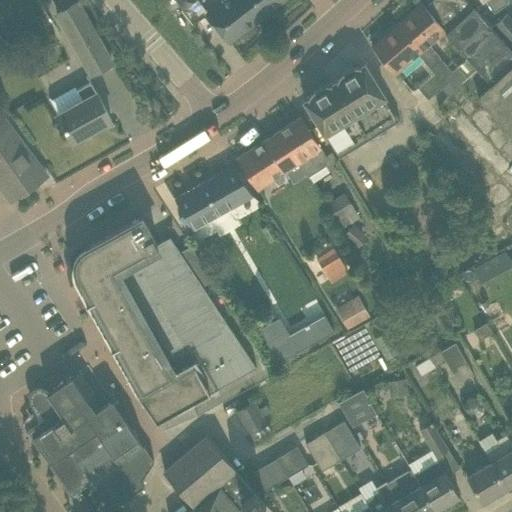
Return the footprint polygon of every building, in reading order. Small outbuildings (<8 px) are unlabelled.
[(255,0),(222,0),(223,0),(208,12),(230,41),(266,13),(255,0)] [(255,0),(266,13),(282,0),(255,0)] [(511,49),(466,0),(432,0),(427,5),(450,29),(446,33),(468,56),(478,67),(461,83),(470,92),(472,91),(511,134),(511,49)] [(488,0),(495,8),(506,0),(488,0)] [(112,62),(78,1),(57,13),(91,74),(112,62)] [(399,22),(422,48),(428,43),(444,30),(422,3),(399,22)] [(495,25),(511,43),(511,18),(507,14),(495,25)] [(418,52),(430,67),(441,58),(428,43),(422,48),(399,22),(373,45),(396,71),(418,52)] [(449,78),(441,85),(442,87),(449,95),(461,83),(478,67),(468,56),(457,66),(452,71),(447,75),(449,78)] [(452,71),(441,58),(430,67),(435,73),(418,87),(428,98),(442,87),(441,85),(449,78),(447,75),(452,71)] [(369,138),(399,119),(364,62),(360,65),(360,64),(357,64),(354,64),(352,65),(349,66),(347,67),(344,69),(342,71),(340,73),(338,75),(337,77),(336,79),(337,79),(334,81),(369,138)] [(83,99),(57,113),(63,124),(73,141),(91,131),(105,123),(112,120),(96,92),(90,81),(77,88),(83,99)] [(334,81),(331,82),(328,82),(326,82),(323,83),(320,84),(318,85),(315,87),(313,89),(311,91),(310,93),(308,95),(308,96),(308,97),(304,99),(339,156),(369,138),(334,81)] [(47,175),(35,159),(3,116),(0,118),(0,185),(11,201),(47,175)] [(301,116),(279,130),(306,171),(309,176),(325,165),(328,157),(301,116)] [(294,180),(306,171),(279,130),(237,157),(258,189),(287,170),(294,180)] [(252,195),(235,164),(175,198),(192,228),(252,195)] [(332,200),(326,204),(342,228),(360,217),(344,192),(332,200)] [(75,280),(76,282),(137,393),(157,421),(257,366),(203,285),(213,278),(191,245),(180,251),(170,236),(157,243),(142,216),(86,247),(83,249),(81,251),(78,253),(78,254),(73,272),(72,272),(73,275),(74,278),(75,280)] [(316,255),(331,281),(350,270),(335,244),(316,255)] [(511,260),(504,250),(489,258),(497,272),(511,263),(511,260)] [(385,306),(408,294),(398,275),(375,287),(385,306)] [(455,283),(446,289),(453,299),(462,294),(455,283)] [(346,327),(369,315),(359,296),(336,308),(346,327)] [(279,317),(259,328),(278,362),(298,350),(289,334),(279,317)] [(486,322),(473,329),(480,340),(493,332),(486,322)] [(455,342),(428,357),(434,367),(438,374),(442,372),(438,364),(446,360),(452,369),(466,361),(455,342)] [(421,375),(434,367),(428,357),(415,365),(421,375)] [(31,402),(42,418),(26,429),(71,494),(102,473),(124,506),(146,491),(142,472),(156,463),(144,445),(112,398),(102,405),(96,396),(98,395),(80,369),(31,402)] [(363,388),(338,402),(347,418),(372,404),(363,388)] [(238,411),(251,434),(268,424),(255,401),(238,411)] [(427,411),(414,419),(432,449),(436,455),(449,448),(427,411)] [(345,420),(325,432),(342,459),(361,448),(345,420)] [(478,439),(491,461),(506,486),(507,486),(506,485),(511,481),(511,441),(507,432),(497,439),(492,431),(478,439)] [(342,459),(325,432),(306,443),(322,470),(342,459)] [(257,511),(266,505),(253,489),(220,450),(208,435),(164,472),(195,507),(189,511),(257,511)] [(289,476),(294,484),(306,477),(301,469),(309,464),(297,445),(277,457),(289,476)] [(289,476),(277,457),(254,469),(266,489),(289,476)] [(414,474),(435,509),(436,509),(435,508),(458,494),(458,495),(459,495),(449,478),(444,469),(438,459),(414,474)] [(491,461),(467,475),(482,500),(483,500),(482,498),(505,485),(506,486),(491,461)] [(410,468),(388,482),(387,480),(386,480),(405,511),(428,511),(434,508),(435,510),(435,509),(410,468)] [(369,505),(373,511),(405,511),(386,480),(376,486),(379,491),(366,499),(368,503),(369,505)] [(16,511),(3,495),(0,497),(0,511),(16,511)] [(368,503),(353,511),(373,511),(369,505),(368,503)]
